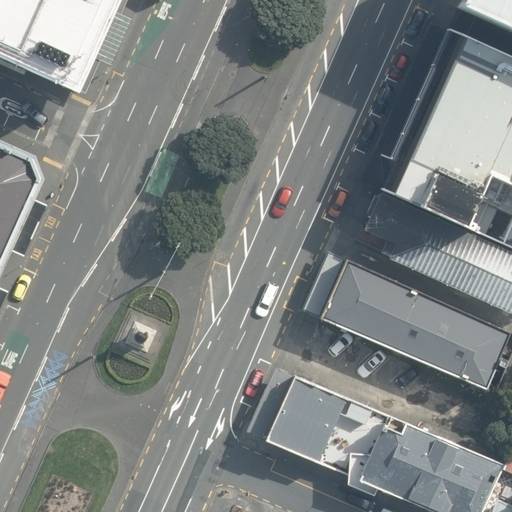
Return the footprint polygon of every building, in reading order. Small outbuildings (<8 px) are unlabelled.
[(0,0),(0,68),(86,107),(134,0),(0,0)] [(511,0),(467,0),(464,9),(511,30),(511,0)] [(511,64),(444,32),(379,183),(511,245),(511,64)] [(32,163),(0,147),(0,271),(40,182),(32,163)] [(511,253),(378,196),(364,231),(386,242),(379,256),(511,315),(511,253)] [(506,329),(346,258),(321,313),(481,384),(506,329)] [(481,511),(503,462),(295,374),(267,439),(439,511),(481,511)]
